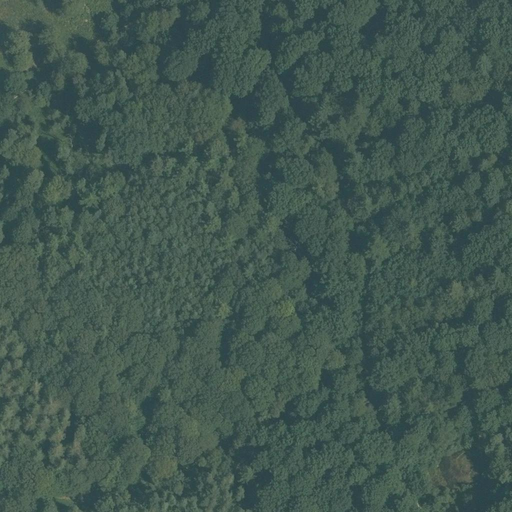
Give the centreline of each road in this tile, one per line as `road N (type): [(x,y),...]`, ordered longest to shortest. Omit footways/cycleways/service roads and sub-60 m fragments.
road 1 (track): [(428,511),(385,421),(350,198),(266,25)]
road 2 (track): [(0,511),(100,501),(200,470),(316,373),(373,356)]
road 3 (track): [(511,24),(478,19),(330,36),(266,25)]
